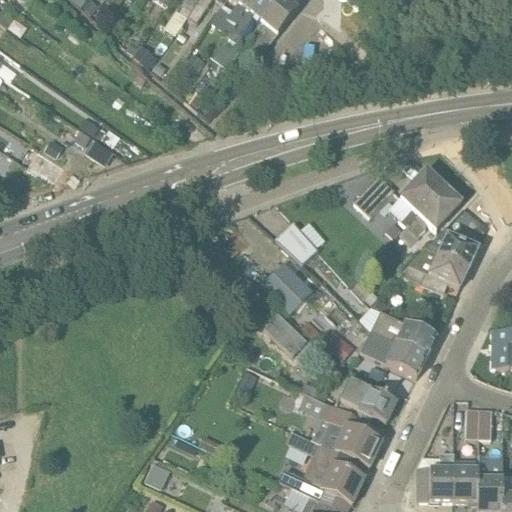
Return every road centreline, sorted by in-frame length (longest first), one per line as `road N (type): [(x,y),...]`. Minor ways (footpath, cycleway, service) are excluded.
road 1 (secondary): [(0,248),(297,145),(511,104)]
road 2 (residential): [(511,255),(498,269),(396,483),(391,511)]
